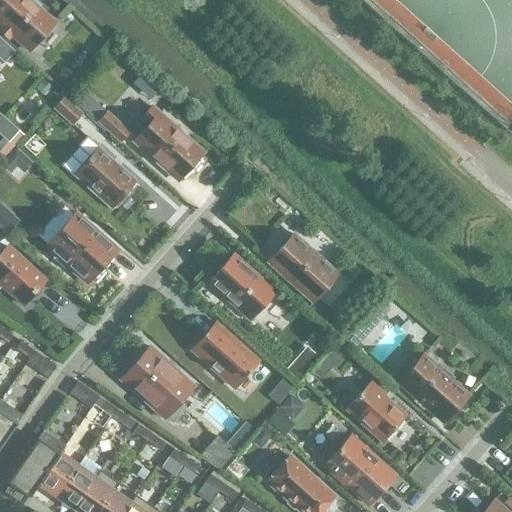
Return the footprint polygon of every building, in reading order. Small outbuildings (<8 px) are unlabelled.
[(54,22),(39,8),(41,5),(34,0),(0,0),(0,24),(29,51),(54,22)] [(15,51),(0,37),(0,59),(4,63),(15,51)] [(52,87),(44,79),(35,88),(44,96),(52,87)] [(119,142),(129,131),(88,95),(79,105),(119,142)] [(81,114),(63,98),(54,108),(72,124),(81,114)] [(186,138),(187,132),(181,127),(175,128),(150,107),(142,117),(149,123),(133,141),(178,181),(188,169),(193,170),(199,163),(197,159),(203,153),(186,138)] [(0,155),(2,158),(24,135),(0,113),(0,134),(7,141),(0,149),(0,155)] [(24,173),(33,163),(15,147),(0,163),(0,164),(9,173),(16,166),(24,173)] [(135,181),(97,148),(74,174),(111,208),(114,205),(116,207),(127,195),(124,193),(135,181)] [(19,221),(0,203),(0,226),(7,233),(19,221)] [(67,265),(87,283),(91,279),(94,282),(103,271),(100,268),(116,250),(75,213),(45,246),(56,255),(53,258),(64,268),(67,265)] [(293,234),(268,262),(312,302),(337,274),(293,234)] [(45,281),(7,246),(0,253),(0,286),(1,285),(23,305),(45,281)] [(274,292),(232,255),(208,282),(250,319),(274,292)] [(377,319),(386,308),(376,299),(367,310),(377,319)] [(233,388),(257,361),(215,323),(191,349),(233,388)] [(12,336),(0,326),(0,338),(7,343),(12,336)] [(350,349),(362,335),(352,326),(340,340),(350,349)] [(29,358),(34,351),(20,341),(15,349),(29,358)] [(143,349),(133,360),(135,361),(119,379),(164,419),(166,417),(172,423),(185,408),(179,402),(193,386),(149,346),(145,350),(143,349)] [(319,357),(307,346),(286,369),(298,381),(319,357)] [(320,379),(342,356),(332,347),(311,370),(320,379)] [(56,366),(34,351),(29,358),(30,359),(26,363),(48,378),(56,366)] [(453,377),(442,367),(439,370),(422,355),(399,381),(443,422),(467,395),(450,380),(453,377)] [(267,396),(278,405),(293,386),(282,377),(267,396)] [(406,415),(384,396),(386,394),(370,380),(344,409),(382,442),(406,415)] [(99,396),(77,381),(69,393),(90,408),(99,396)] [(289,394),(278,408),(292,419),(303,406),(289,394)] [(0,445),(22,415),(0,400),(0,399),(0,445)] [(110,418),(117,409),(103,399),(96,408),(110,418)] [(123,427),(129,418),(117,409),(110,418),(123,427)] [(277,409),(266,421),(283,437),(294,424),(277,409)] [(256,431),(245,421),(226,443),(237,453),(256,431)] [(152,434),(138,424),(133,432),(147,442),(152,434)] [(260,448),(272,434),(262,425),(250,440),(260,448)] [(22,505),(58,453),(63,444),(43,430),(1,490),(22,505)] [(165,443),(152,434),(147,442),(160,451),(165,443)] [(395,475),(350,435),(323,465),(368,505),(372,501),(376,498),(380,494),(382,489),(395,475)] [(187,459),(173,449),(168,457),(182,466),(187,459)] [(56,496),(77,466),(58,453),(22,505),(38,483),(56,496)] [(333,496),(289,456),(278,469),(275,467),(271,467),(266,473),(266,477),(268,479),(266,481),(300,511),(324,511),(325,511),(322,509),(333,496)] [(201,468),(187,459),(182,466),(196,476),(201,468)] [(73,508),(100,470),(99,470),(94,478),(77,466),(56,496),(73,508)] [(141,467),(136,474),(144,480),(149,472),(141,467)] [(78,511),(97,511),(118,483),(100,470),(73,508),(78,511)] [(224,484),(210,474),(204,482),(218,491),(224,484)] [(123,511),(135,495),(135,494),(129,503),(113,491),(118,483),(97,511),(123,511)] [(232,501),(237,493),(224,484),(218,491),(232,501)] [(149,511),(153,507),(135,495),(123,511),(149,511)] [(256,511),(259,509),(245,499),(240,506),(248,511),(256,511)] [(507,511),(493,500),(482,511),(507,511)]
